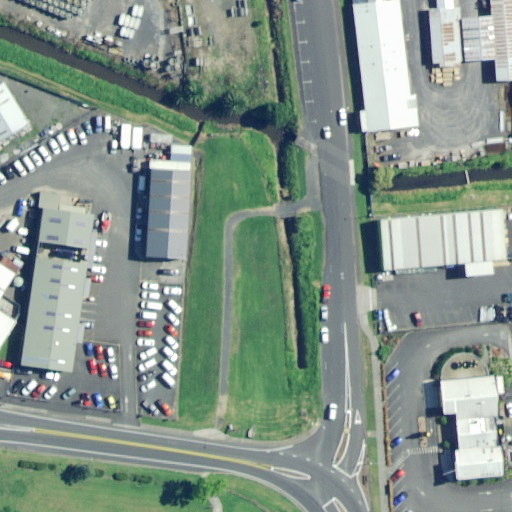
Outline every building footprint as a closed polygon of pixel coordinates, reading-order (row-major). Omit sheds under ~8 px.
[(396,0),(372,0),(349,2),(363,129),(410,124),(396,0)] [(511,76),(511,26),(510,0),(485,0),(487,14),(490,57),(491,78),(511,76)] [(459,59),(456,16),(455,3),(427,5),(431,63),(459,61),(459,59)] [(459,59),(490,57),(487,14),(456,16),(459,59)] [(2,83),(0,84),(0,140),(27,125),(2,83)] [(469,94),(435,94),(435,117),(469,117),(469,94)] [(511,104),(500,104),(500,121),(511,121),(511,104)] [(150,162),(145,259),(185,261),(191,164),(150,162)] [(70,374),(92,214),(84,213),(86,196),(47,191),(22,368),(70,374)] [(506,258),(501,209),(381,222),(386,271),(506,258)] [(499,471),(493,369),(440,372),(443,411),(451,410),(455,474),(499,471)]
